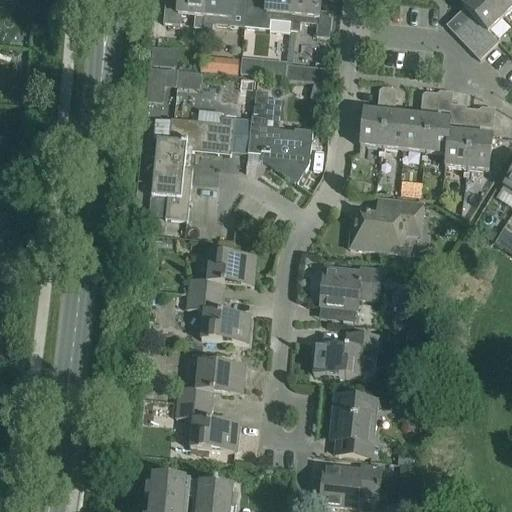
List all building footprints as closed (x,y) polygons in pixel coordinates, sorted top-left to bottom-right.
[(202,30),(203,19),(205,0),(165,0),(163,27),(180,28),(181,17),(193,18),(192,29),(202,30)] [(212,28),(244,31),(246,0),(205,0),(203,19),(202,30),(201,36),(211,37),(212,28)] [(290,36),(293,0),(246,0),(244,31),(290,36)] [(300,26),(316,28),(314,40),(329,42),(331,15),(318,14),(319,0),(293,0),(290,36),(299,36),(300,26)] [(487,34),(502,20),(483,0),(471,0),(462,9),(464,11),(473,20),(481,29),(486,35),(487,34)] [(511,0),(483,0),(502,20),(511,10),(511,0)] [(473,20),(464,11),(446,28),(454,37),(473,20)] [(481,29),(473,20),(454,37),(462,46),(481,29)] [(471,55),(489,37),(487,34),(486,35),(481,29),(462,46),(471,55)] [(489,37),(471,55),(479,63),(498,46),(492,40),(494,38),(491,35),(489,37)] [(240,77),(261,79),(263,63),(242,61),(240,77)] [(286,69),(285,84),(315,86),(317,71),(286,69)] [(239,80),(236,103),(252,105),(254,82),(239,80)] [(359,149),(382,151),(388,91),(381,91),(378,93),(377,114),(363,113),(359,149)] [(382,151),(403,153),(407,117),(394,116),(396,95),(392,92),(388,91),(382,151)] [(438,115),(451,116),(452,106),(453,95),(440,93),(436,96),(430,96),(424,156),(446,158),(449,134),(450,126),(450,122),(437,121),(438,115)] [(252,118),(265,119),(267,103),(268,96),(255,94),(254,101),(252,118)] [(419,119),(407,117),(403,153),(424,156),(430,96),(424,95),(422,98),(419,119)] [(452,106),(451,116),(450,122),(450,126),(462,128),(461,135),(449,134),(446,158),(444,170),(466,172),(472,112),(467,111),(464,108),(452,106)] [(478,112),(472,112),(466,172),(488,174),(492,138),(478,137),(479,129),(493,130),(495,111),(481,109),(478,112)] [(251,120),(247,157),(261,158),(260,164),(296,187),(309,167),(312,134),(294,132),(293,135),(263,132),(264,122),(251,120)] [(151,197),(167,199),(165,222),(188,225),(193,172),(189,172),(191,155),(230,159),(234,123),(220,121),(220,127),(170,122),(168,144),(157,143),(151,197)] [(511,210),(511,174),(496,200),(511,210)] [(377,203),(376,219),(352,216),(349,252),(402,258),(404,238),(420,239),(423,207),(377,203)] [(511,237),(503,232),(494,245),(511,256),(511,237)] [(188,298),(223,302),(224,288),(253,290),(256,260),(209,256),(206,285),(189,283),(188,298)] [(354,325),(355,313),(356,314),(357,302),(377,304),(380,272),(361,270),(360,276),(323,272),(319,310),(321,310),(319,321),(354,325)] [(223,302),(188,298),(186,313),(203,315),(201,344),(247,348),(250,318),(221,316),(223,302)] [(315,348),(312,377),(359,382),(362,353),(379,355),(380,340),(345,336),(344,350),(315,348)] [(176,406),(212,410),(213,396),(242,399),(245,369),(198,364),(195,393),(178,391),(176,406)] [(378,446),(371,446),(374,410),(381,411),(382,404),(334,400),(330,443),(335,444),(334,457),(376,461),(378,446)] [(212,410),(176,406),(175,421),(192,423),(189,452),(236,456),(239,426),(210,423),(212,410)] [(263,445),(264,459),(279,458),(279,445),(263,445)] [(361,467),(360,473),(323,470),(319,508),(356,511),(357,500),(377,502),(381,469),(361,467)] [(397,496),(417,497),(418,481),(398,480),(397,496)] [(183,511),(186,486),(153,483),(149,511),(183,511)] [(197,511),(230,511),(233,491),(200,488),(197,511)]
